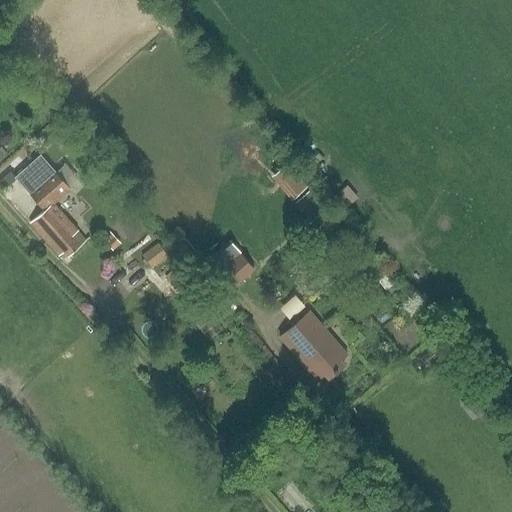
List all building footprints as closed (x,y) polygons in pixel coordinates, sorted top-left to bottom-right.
[(285,166),(274,176),(293,199),(304,189),(285,166)] [(53,172),(28,194),(45,212),(31,224),(59,257),(64,253),(68,258),(85,243),(70,225),(53,205),(69,191),(53,172)] [(322,211),(309,195),(300,203),(313,219),(322,211)] [(329,214),(319,223),(332,240),(343,230),(329,214)] [(112,251),(121,244),(112,235),(104,242),(112,251)] [(255,272),(229,243),(202,267),(215,282),(207,288),(218,301),(225,294),(226,296),(255,272)] [(157,244),(141,257),(151,270),(157,265),(164,274),(175,267),(157,244)] [(165,278),(179,293),(185,288),(191,294),(199,287),(178,265),(165,278)] [(344,366),(340,362),(347,356),(309,313),(280,338),(317,381),(324,375),(328,380),(344,366)]
